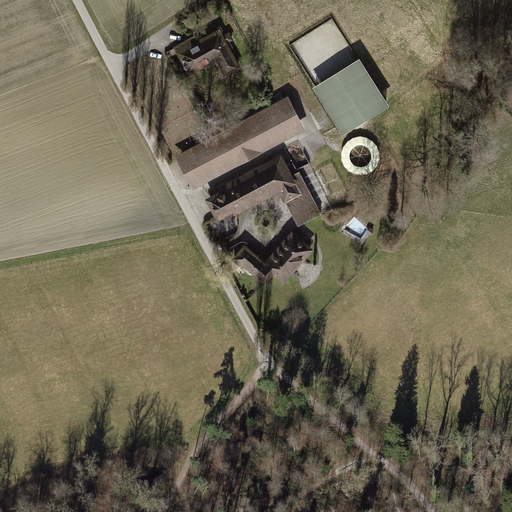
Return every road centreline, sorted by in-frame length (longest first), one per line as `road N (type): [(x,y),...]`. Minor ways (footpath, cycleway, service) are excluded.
road 1 (unclassified): [(77,0),(255,330)]
road 2 (track): [(165,511),(201,438),(271,364)]
road 3 (track): [(373,453),(271,364),(255,330)]
